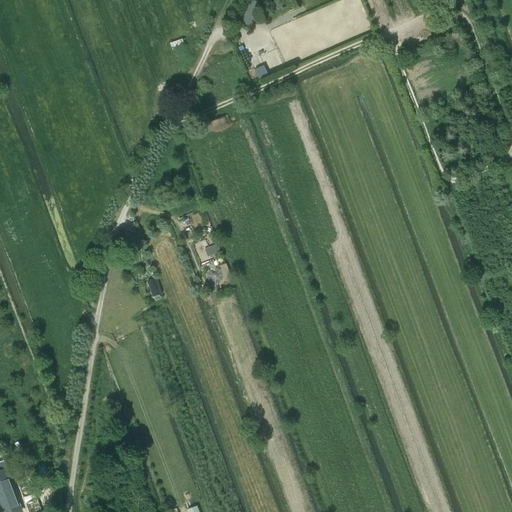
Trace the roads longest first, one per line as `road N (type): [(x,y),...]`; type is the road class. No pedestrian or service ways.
road 1 (unclassified): [(67,511),(117,228),(225,3)]
road 2 (track): [(167,123),(422,15)]
